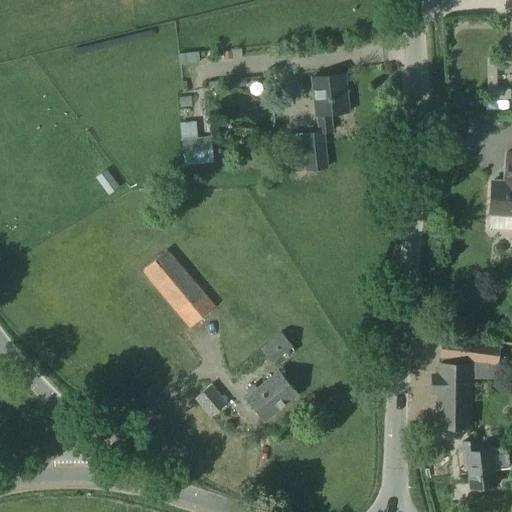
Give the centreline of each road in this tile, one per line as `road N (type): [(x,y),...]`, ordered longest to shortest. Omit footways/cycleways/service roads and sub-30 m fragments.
road 1 (unclassified): [(389,511),(417,134),(411,0)]
road 2 (unclassified): [(84,477),(75,434),(0,343)]
road 3 (tertiary): [(228,511),(149,486),(84,477)]
